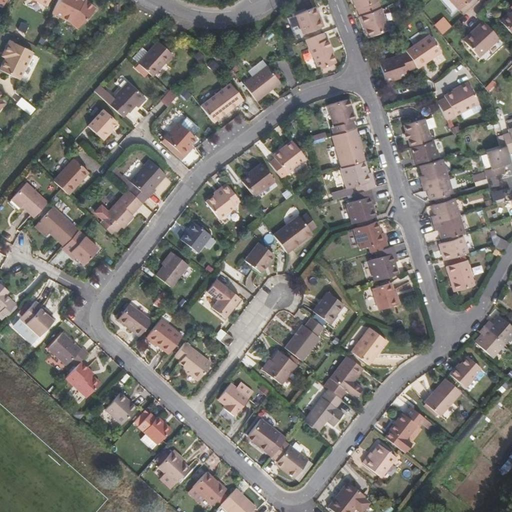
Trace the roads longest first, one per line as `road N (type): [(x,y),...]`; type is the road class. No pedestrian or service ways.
road 1 (residential): [(360,74),(445,341)]
road 2 (residential): [(445,341),(399,378),(299,507)]
road 3 (residential): [(190,181),(299,96),(360,74)]
road 4 (residential): [(194,415),(82,317),(98,296)]
road 5 (residential): [(287,291),(264,300),(194,415)]
road 6 (residential): [(98,296),(190,181)]
road 7 (residential): [(299,507),(194,415)]
road 8 (residential): [(154,0),(202,20),(241,18),(272,0)]
